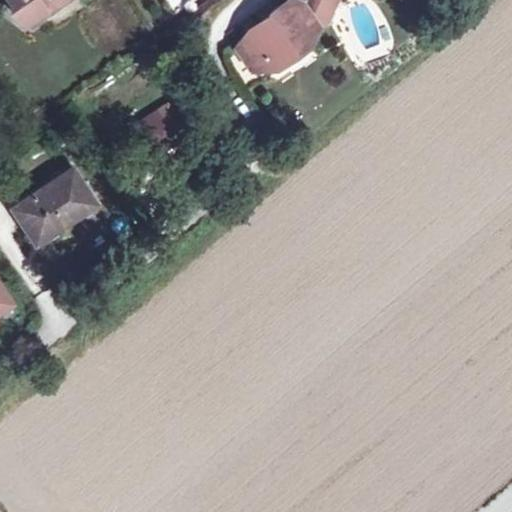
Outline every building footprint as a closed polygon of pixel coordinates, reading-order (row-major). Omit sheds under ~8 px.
[(47,0),(6,0),(11,6),(6,11),(28,26),(41,16),(43,10),(40,6),(47,0)] [(43,10),(56,0),(47,0),(40,6),(43,10)] [(288,0),(286,0),(270,12),(270,22),(266,20),(249,33),(252,36),(235,49),(256,78),(305,45),(314,26),(323,22),(333,0),(299,0),(298,5),(288,0)] [(156,160),(188,138),(168,107),(135,129),(156,160)] [(21,233),(33,249),(66,226),(63,222),(94,202),(71,169),(13,207),(27,230),(21,233)] [(0,309),(10,303),(0,288),(0,309)]
